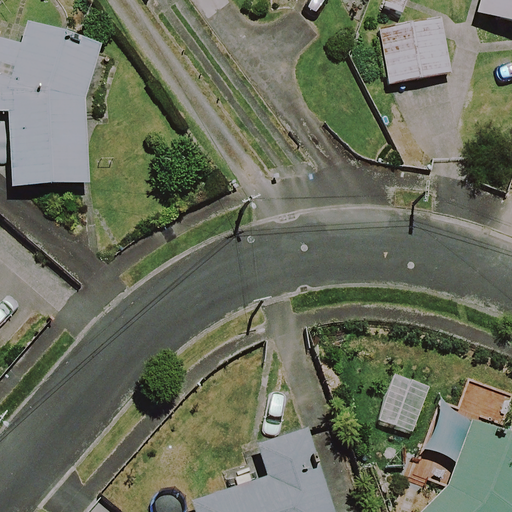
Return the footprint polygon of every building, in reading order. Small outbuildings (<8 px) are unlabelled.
[(407,0),(372,0),(367,16),(399,27),(407,0)] [(511,0),(474,0),(468,21),(511,34),(511,0)] [(443,82),(433,26),(373,36),(382,92),(443,82)] [(90,54),(18,34),(12,54),(0,50),(0,122),(1,123),(4,195),(74,192),(76,106),(90,54)] [(511,511),(511,441),(436,423),(426,462),(450,467),(446,484),(418,511),(511,511)] [(321,511),(296,436),(245,453),(256,487),(186,510),(186,511),(321,511)]
